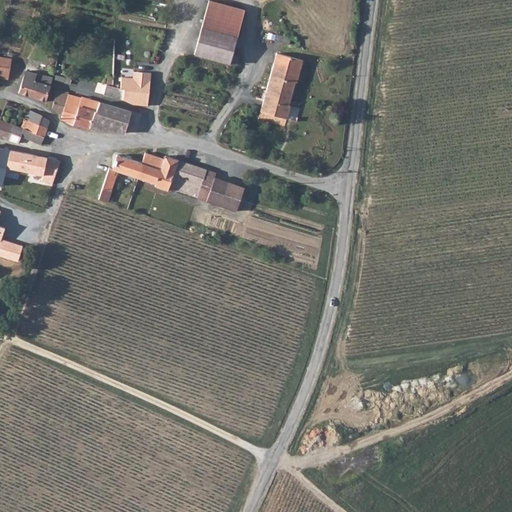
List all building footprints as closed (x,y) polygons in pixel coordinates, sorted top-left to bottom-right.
[(237,38),(203,28),(195,55),(230,65),(237,38)] [(297,83),(303,62),(276,55),(261,111),(287,118),(290,105),(289,104),(295,83),(297,83)] [(0,56),(0,65),(11,68),(13,59),(0,56)] [(0,73),(9,75),(11,68),(0,65),(0,73)] [(47,102),(53,78),(53,77),(26,71),(20,93),(47,102)] [(148,106),(151,79),(122,76),(121,87),(126,88),(125,100),(133,104),(148,106)] [(125,100),(126,88),(121,87),(113,86),(111,85),(111,97),(125,100)] [(70,101),(68,100),(69,94),(69,93),(59,91),(53,109),(63,117),(70,101)] [(95,113),(97,113),(101,101),(82,96),(81,95),(73,95),(69,94),(68,100),(70,101),(63,117),(62,121),(73,125),(89,130),(90,129),(95,113)] [(97,113),(108,116),(111,105),(101,101),(97,113)] [(131,112),(111,105),(108,116),(97,113),(95,113),(90,129),(126,134),(131,112)] [(22,129),(12,125),(7,139),(13,141),(13,137),(17,139),(20,137),(22,138),(23,137),(26,131),(30,132),(34,123),(36,114),(29,112),(22,129)] [(51,119),(36,114),(34,123),(48,128),(51,119)] [(0,122),(0,137),(7,139),(12,125),(1,119),(0,122)] [(48,128),(34,123),(30,132),(41,136),(45,137),(48,128)] [(26,131),(23,137),(33,140),(33,142),(38,142),(41,136),(30,132),(26,131)] [(10,151),(0,148),(0,186),(3,187),(7,168),(26,172),(30,154),(21,152),(10,151)] [(245,188),(215,178),(206,175),(208,171),(196,167),(166,156),(165,158),(146,151),(142,161),(144,162),(139,177),(157,184),(157,187),(169,191),(170,188),(209,202),(212,190),(241,200),(245,188)] [(43,182),(54,184),(62,160),(47,157),(30,154),(26,172),(44,176),(43,182)] [(113,189),(118,175),(120,170),(125,172),(139,177),(144,162),(142,161),(117,154),(113,167),(109,167),(106,177),(103,186),(113,189)] [(109,200),(113,189),(103,186),(100,197),(109,200)] [(209,202),(237,212),(241,200),(212,190),(209,202)] [(13,208),(0,203),(0,223),(7,226),(7,224),(13,208)]
